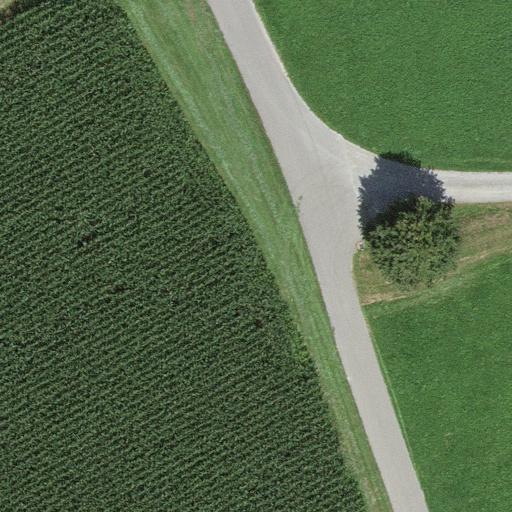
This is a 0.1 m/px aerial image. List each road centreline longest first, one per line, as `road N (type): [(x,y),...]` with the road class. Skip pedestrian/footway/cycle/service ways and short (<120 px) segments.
road 1 (unclassified): [(415,511),(320,198)]
road 2 (unclassified): [(320,198),(223,0)]
road 3 (unclassified): [(511,186),(320,198)]
